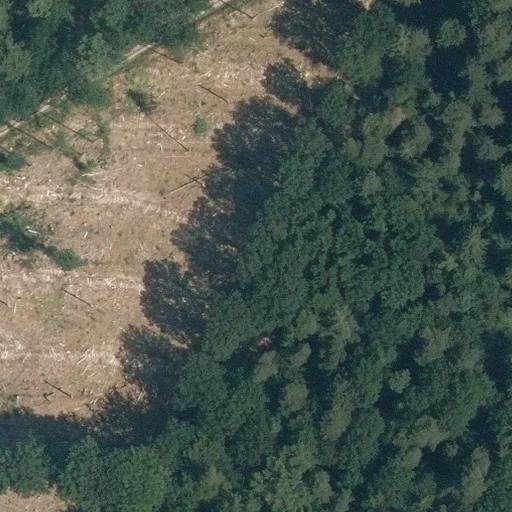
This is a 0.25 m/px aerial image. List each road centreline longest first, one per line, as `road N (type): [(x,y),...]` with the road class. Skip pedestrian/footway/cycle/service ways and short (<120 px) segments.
road 1 (track): [(160,511),(410,0)]
road 2 (track): [(0,131),(218,0)]
